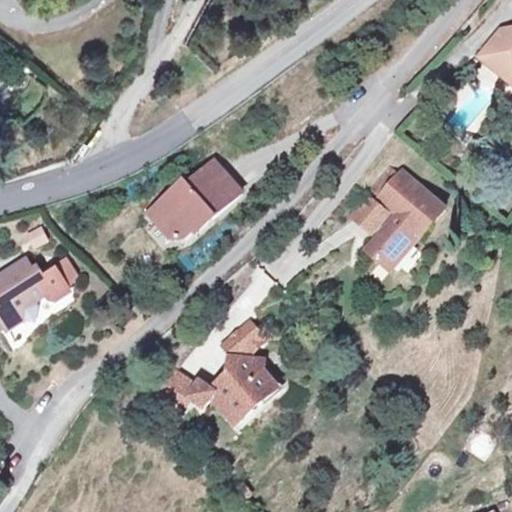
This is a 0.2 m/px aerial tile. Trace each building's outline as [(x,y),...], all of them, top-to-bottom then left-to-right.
[(511,34),(502,33),(486,51),(498,62),(488,73),(511,93),(511,34)] [(498,62),(486,51),(477,63),(488,73),(498,62)] [(176,190),(143,218),(166,244),(179,243),(205,221),(209,227),(236,203),(208,170),(180,194),(176,190)] [(372,199),(382,208),(400,189),(391,180),(372,199)] [(382,208),(379,211),(399,230),(391,238),(387,235),(363,260),(387,282),(444,220),(405,185),(400,189),(382,208)] [(366,208),(351,224),(371,244),(386,228),(366,208)] [(41,226),(24,232),(29,248),(47,242),(41,226)] [(29,261),(0,277),(0,315),(8,331),(26,322),(36,324),(40,308),(37,304),(49,296),(51,300),(57,301),(70,294),(58,272),(51,276),(47,269),(37,275),(29,261)] [(204,405),(228,432),(271,392),(257,377),(257,367),(225,366),(225,386),(206,404),(204,405)] [(180,404),(190,395),(169,374),(152,392),(161,401),(160,402),(172,414),(180,404)] [(190,395),(180,404),(192,416),(204,405),(206,404),(193,391),(190,395)]
